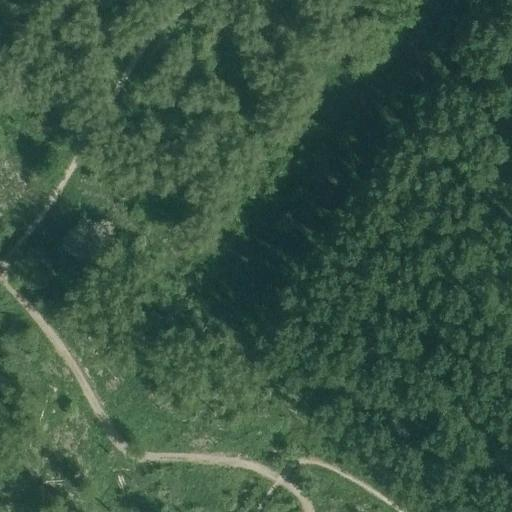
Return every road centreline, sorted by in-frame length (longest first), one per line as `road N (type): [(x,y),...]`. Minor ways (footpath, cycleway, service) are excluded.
road 1 (unknown): [(0,267),(129,445),(301,488),(313,511)]
road 2 (unknown): [(185,0),(131,59),(4,269)]
